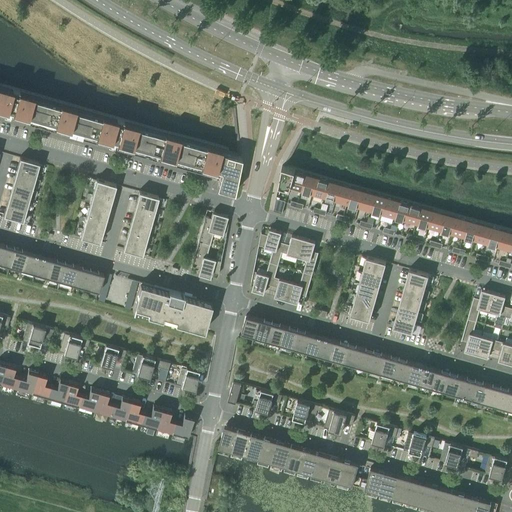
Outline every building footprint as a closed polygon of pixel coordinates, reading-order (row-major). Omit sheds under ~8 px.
[(0,84),(0,112),(219,175),(217,184),(234,190),(242,153),(0,84)] [(19,157),(16,168),(35,174),(39,162),(19,157)] [(289,188),(294,169),(284,166),(282,165),(278,185),(289,188)] [(32,185),(35,174),(16,168),(13,180),(32,185)] [(301,190),(306,172),(294,169),(289,188),(290,188),(290,187),(301,190)] [(312,194),(317,175),(306,172),(301,190),(312,194)] [(324,197),(329,179),(317,175),(312,194),(324,197)] [(96,178),(93,191),(112,197),(115,184),(96,178)] [(335,200),(340,182),(329,179),(324,197),(335,200)] [(29,197),(32,185),(13,180),(10,191),(29,197)] [(347,203),(352,185),(340,182),(335,200),(347,203)] [(358,207),(364,189),(352,185),(347,203),(358,207)] [(370,210),(375,192),(364,189),(358,207),(370,210)] [(26,208),(29,197),(10,191),(6,203),(26,208)] [(109,208),(112,197),(93,191),(89,202),(109,208)] [(139,191),(135,203),(154,209),(158,196),(139,191)] [(382,213),(387,195),(375,192),(370,210),(382,213)] [(393,217),(398,199),(387,195),(382,213),(393,217)] [(275,198),(273,211),(282,213),(285,201),(275,198)] [(405,220),(410,202),(398,199),(393,217),(405,220)] [(105,219),(109,208),(89,202),(86,214),(105,219)] [(416,223),(422,205),(410,202),(405,220),(416,223)] [(22,220),(26,208),(6,203),(3,214),(22,220)] [(151,220),(154,209),(135,203),(132,214),(151,220)] [(428,227),(433,208),(422,205),(416,223),(428,227)] [(440,230),(445,212),(433,208),(428,227),(440,230)] [(208,217),(205,216),(198,241),(209,244),(213,231),(225,235),(228,223),(225,222),(227,216),(215,212),(213,219),(208,217)] [(451,233),(456,215),(445,212),(440,230),(451,233)] [(102,231),(105,219),(86,214),(83,225),(102,231)] [(148,231),(151,220),(132,214),(129,226),(148,231)] [(463,236),(468,218),(456,215),(451,233),(463,236)] [(474,240),(479,222),(468,218),(463,236),(474,240)] [(486,243),(491,225),(479,222),(474,240),(486,243)] [(99,242),(102,231),(83,225),(80,236),(99,242)] [(498,246),(503,228),(491,225),(486,243),(498,246)] [(145,243),(148,231),(129,226),(125,237),(145,243)] [(267,234),(261,232),(258,244),(272,248),(269,261),(278,264),(281,251),(284,242),(279,241),(282,231),(269,228),(267,234)] [(509,250),(511,239),(511,230),(503,228),(498,246),(509,250)] [(298,256),(304,238),(292,234),(289,244),(284,242),(281,251),(298,256)] [(142,254),(145,243),(125,237),(122,248),(142,254)] [(315,241),(304,238),(298,256),(307,258),(303,271),(312,273),(318,252),(313,250),(315,241)] [(209,244),(198,241),(191,265),(199,268),(197,274),(210,277),(212,271),(218,273),(220,261),(206,256),(209,244)] [(14,247),(1,244),(0,247),(0,262),(9,265),(14,247)] [(26,251),(14,247),(9,265),(22,268),(26,251)] [(39,255),(26,251),(22,268),(34,272),(39,255)] [(52,258),(39,255),(34,272),(47,276),(52,258)] [(367,256),(363,267),(383,273),(386,261),(367,256)] [(65,262),(52,258),(47,276),(60,279),(65,262)] [(278,264),(269,261),(265,273),(253,270),(251,282),(253,283),(252,289),(264,293),(267,283),(272,285),(274,276),(278,264)] [(77,266),(65,262),(60,279),(72,283),(77,266)] [(90,269),(77,266),(72,283),(85,287),(90,269)] [(379,284),(383,273),(363,267),(360,279),(379,284)] [(409,268),(406,280),(425,285),(429,273),(409,268)] [(103,273),(90,269),(85,287),(98,290),(103,273)] [(306,295),(312,273),(303,271),(300,283),(291,281),(286,299),(298,302),(300,293),(306,295)] [(106,300),(111,273),(105,272),(100,299),(106,300)] [(286,299),(291,281),(274,276),(272,285),(277,286),(274,296),(286,299)] [(376,296),(379,284),(360,279),(357,290),(376,296)] [(422,297),(425,285),(406,280),(402,291),(422,297)] [(196,297),(140,281),(132,310),(204,331),(211,304),(195,299),(196,297)] [(494,292),(482,288),(479,297),(474,296),(467,318),(476,320),(480,308),(488,310),(494,292)] [(373,307),(376,296),(357,290),(353,302),(373,307)] [(419,308),(422,297),(402,291),(399,302),(419,308)] [(505,295),(494,292),(488,310),(497,312),(493,325),(502,327),(503,323),(505,315),(508,306),(503,305),(505,295)] [(370,319),(373,307),(353,302),(350,313),(370,319)] [(415,319),(419,308),(399,302),(396,314),(415,319)] [(511,307),(508,306),(505,315),(503,323),(508,324),(509,320),(511,321),(511,307)] [(0,323),(7,325),(10,316),(0,313),(0,323)] [(246,314),(241,331),(254,335),(259,318),(246,314)] [(412,331),(415,319),(396,314),(393,325),(412,331)] [(272,321),(259,318),(254,335),(267,339),(272,321)] [(476,320),(467,318),(461,339),(467,341),(464,350),(476,353),(481,335),(473,333),(476,320)] [(285,325),(272,321),(267,339),(280,342),(285,325)] [(50,338),(53,328),(37,324),(37,325),(32,323),(27,322),(22,340),(27,341),(27,342),(39,345),(42,335),(50,338)] [(297,329),(285,325),(280,342),(293,346),(297,329)] [(310,332),(297,329),(293,346),(305,350),(310,332)] [(63,352),(76,356),(81,337),(74,334),(73,335),(68,334),(63,332),(58,350),(63,352)] [(323,336),(310,332),(305,350),(318,353),(323,336)] [(496,349),(498,340),(481,335),(476,353),(488,357),(490,347),(496,349)] [(336,340),(323,336),(318,353),(331,357),(336,340)] [(348,343),(336,340),(331,357),(343,361),(348,343)] [(510,363),(511,355),(511,343),(498,340),(496,349),(501,350),(498,360),(510,363)] [(118,347),(105,343),(100,363),(112,366),(116,354),(118,347)] [(361,347),(348,343),(343,361),(356,364),(361,347)] [(126,349),(118,347),(116,354),(124,357),(126,349)] [(374,350),(361,347),(356,364),(369,368),(374,350)] [(386,354),(374,350),(369,368),(381,371),(386,354)] [(149,377),(154,357),(142,354),(137,353),(131,371),(136,373),(149,377)] [(399,358),(386,354),(381,371),(394,375),(399,358)] [(412,361),(399,358),(394,375),(407,379),(412,361)] [(170,362),(162,360),(160,367),(168,369),(170,362)] [(424,365),(412,361),(407,379),(419,382),(424,365)] [(16,388),(19,375),(13,373),(15,365),(6,362),(0,383),(16,388)] [(437,368),(424,365),(419,382),(432,386),(437,368)] [(181,384),(180,386),(193,389),(199,370),(186,367),(185,368),(181,367),(176,382),(181,384)] [(31,392),(37,371),(28,368),(26,377),(19,375),(16,388),(31,392)] [(450,372),(437,368),(432,386),(445,389),(450,372)] [(47,397),(50,384),(44,382),(47,374),(37,371),(31,392),(47,397)] [(462,376),(450,372),(445,389),(458,393),(462,376)] [(475,379),(462,376),(458,393),(470,397),(475,379)] [(62,401),(69,380),(59,377),(57,386),(50,384),(47,397),(62,401)] [(488,383),(475,379),(470,397),(483,400),(488,383)] [(78,405),(82,393),(75,391),(78,382),(69,380),(62,401),(78,405)] [(233,380),(228,399),(236,402),(239,390),(242,390),(244,383),(233,380)] [(501,387),(488,383),(483,400),(496,404),(501,387)] [(94,410),(100,389),(91,386),(88,395),(82,393),(78,405),(94,410)] [(511,394),(511,389),(501,387),(496,404),(508,408),(511,394)] [(261,390),(256,389),(251,404),(256,405),(256,407),(268,411),(272,399),(280,401),(282,394),(261,388),(261,390)] [(109,414),(113,402),(106,400),(109,391),(100,389),(94,410),(109,414)] [(125,419),(131,398),(122,395),(119,404),(113,402),(109,414),(125,419)] [(140,423),(144,411),(138,409),(140,400),(131,398),(125,419),(140,423)] [(318,404),(298,398),(292,418),(305,421),(308,411),(316,414),(317,409),(318,404)] [(156,428),(162,406),(153,404),(150,413),(144,411),(140,423),(156,428)] [(172,432),(175,420),(169,418),(171,409),(162,406),(156,428),(172,432)] [(352,424),(355,415),(334,409),(329,408),(324,426),(329,428),(341,432),(344,422),(352,424)] [(182,421),(175,420),(172,432),(188,437),(194,415),(184,413),(182,421)] [(372,440),(384,444),(387,434),(395,436),(398,427),(377,421),(372,440)] [(239,427),(224,423),(218,445),(233,449),(239,427)] [(253,431),(239,427),(233,449),(246,453),(247,449),(249,443),(253,431)] [(266,435),(253,431),(249,443),(247,449),(246,453),(260,457),(266,435)] [(434,437),(414,431),(414,432),(409,431),(403,449),(408,450),(408,451),(421,454),(424,444),(432,447),(434,437)] [(279,439),(266,435),(260,457),(273,461),(274,457),(275,451),(276,451),(279,439)] [(292,443),(279,439),(276,451),(275,451),(274,457),(273,461),(286,465),(292,443)] [(450,442),(445,441),(440,459),(445,461),(457,465),(463,445),(450,442)] [(306,446),(292,443),(286,465),(299,468),(300,465),(302,458),(306,446)] [(319,450),(306,446),(302,458),(300,465),(299,468),(313,472),(319,450)] [(478,450),(471,448),(469,455),(476,457),(478,450)] [(332,454),(319,450),(313,472),(326,476),(327,472),(328,466),(329,466),(332,454)] [(346,458),(332,454),(329,466),(328,466),(327,472),(326,476),(339,480),(346,458)] [(494,455),(490,454),(484,472),(489,473),(489,474),(502,477),(507,458),(495,454),(494,455)] [(365,463),(346,458),(339,480),(359,485),(365,463)] [(384,469),(365,463),(359,485),(378,491),(384,469)] [(398,473),(384,469),(378,491),(392,495),(393,491),(395,485),(398,473)] [(411,476),(398,473),(395,485),(393,491),(392,495),(405,498),(411,476)] [(425,480),(411,476),(405,498),(418,502),(425,480)] [(438,484),(425,480),(418,502),(432,506),(438,484)] [(451,488),(438,484),(432,506),(445,510),(451,488)] [(458,511),(464,491),(451,488),(445,510),(452,511),(458,511)] [(477,495),(464,491),(458,511),(472,511),(473,510),(474,507),(477,495)] [(494,511),(498,501),(477,495),(474,507),(472,511),(494,511)]
